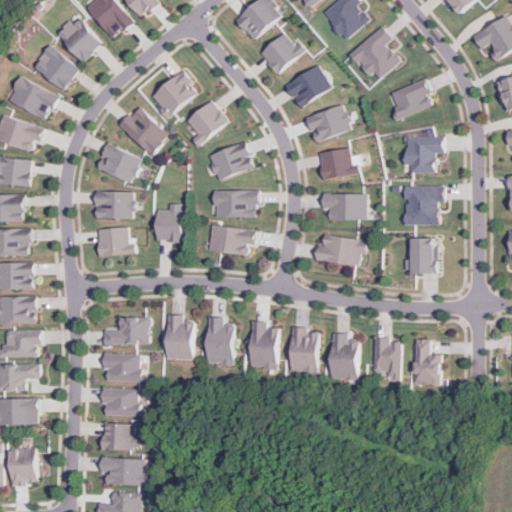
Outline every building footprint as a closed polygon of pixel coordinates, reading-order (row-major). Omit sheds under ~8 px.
[(116,37),(136,19),(118,0),(92,0),(87,5),(116,37)] [(129,0),(143,16),(161,2),(159,0),(129,0)] [(258,39),(286,12),(274,0),(260,0),(240,19),(258,39)] [(365,1),(364,0),(340,0),(328,10),(350,38),(374,19),(361,4),(365,1)] [(449,0),(461,14),(478,0),(449,0)] [(485,47),(494,42),(499,50),(494,53),(498,59),(511,51),(511,17),(511,15),(477,33),(485,47)] [(84,61),(105,42),(82,17),(76,23),(73,20),(59,33),(84,61)] [(396,37),(385,25),(353,53),(373,75),(378,71),(384,77),(404,60),(389,43),(396,37)] [(263,51),(280,73),(309,50),(303,41),(298,45),(288,32),(263,51)] [(35,65),(65,89),(82,68),(53,43),(35,65)] [(303,106),(335,86),(321,64),(289,84),(303,106)] [(154,95),(172,116),(203,91),(185,70),(154,95)] [(10,98),(48,119),(61,95),(23,74),(10,98)] [(511,76),(501,80),(509,111),(511,110),(511,76)] [(437,104),(428,78),(393,91),(402,117),(437,104)] [(196,137),(202,145),(232,120),(215,99),(190,120),(202,133),(196,137)] [(310,114),(318,141),(355,129),(347,103),(310,114)] [(124,124),(155,153),(174,134),(143,105),(124,124)] [(47,126),(4,113),(0,127),(0,138),(34,150),(37,139),(43,141),(47,126)] [(409,136),(409,163),(413,163),(414,172),(438,171),(438,152),(447,152),(447,135),(409,136)] [(257,167),(249,141),(213,152),(220,178),(257,167)] [(100,168),(136,181),(146,156),(110,142),(100,168)] [(322,151),(326,178),(363,173),(361,155),(354,156),(353,147),(322,151)] [(0,182),(32,185),(35,159),(2,155),(0,173),(0,182)] [(446,184),(407,185),(408,224),(442,223),(441,201),(447,201),(446,184)] [(218,215),(261,216),(262,189),(218,188),(218,215)] [(138,190),(99,190),(99,217),(138,217),(138,190)] [(370,219),(370,192),(326,192),(326,207),(332,207),(332,218),(370,219)] [(0,220),(27,220),(27,193),(0,193),(0,220)] [(185,240),(186,203),(173,202),(172,208),(161,208),(160,239),(185,240)] [(252,243),(257,243),(259,228),(215,224),(212,250),(251,254),(252,243)] [(139,242),(132,242),(132,226),(101,227),(102,254),(139,253),(139,242)] [(0,254),(31,254),(31,242),(35,242),(35,227),(0,227),(0,254)] [(362,263),(363,253),(368,254),(370,238),(324,233),(322,259),(362,263)] [(438,271),(438,236),(415,236),(414,258),(408,258),(408,271),(438,271)] [(0,288),(37,288),(36,261),(0,261),(0,288)] [(40,321),(39,294),(1,295),(1,304),(0,304),(0,315),(1,315),(1,322),(40,321)] [(187,314),(171,314),(170,358),(197,358),(197,319),(187,319),(187,314)] [(108,328),(108,343),(153,343),(154,316),(124,316),(123,328),(108,328)] [(211,362),(238,363),(238,323),(227,323),(227,316),(212,316),(211,362)] [(281,367),(282,327),(271,327),(271,320),(256,320),(254,366),(281,367)] [(311,326),(295,326),(294,371),(321,372),(322,331),(311,331),(311,326)] [(40,355),(40,344),(45,344),(45,328),(8,329),(8,345),(1,345),(1,356),(40,355)] [(351,332),(336,332),(335,378),(361,378),(362,339),(351,339),(351,332)] [(390,379),(403,380),(405,341),(394,340),(394,336),(378,336),(377,370),(391,371),(390,379)] [(434,338),(419,338),(417,383),(444,383),(445,353),(434,353),(434,338)] [(145,380),(145,353),(109,352),(108,379),(145,380)] [(0,390),(29,389),(29,377),(43,377),(43,362),(0,362),(0,390)] [(106,414),(147,415),(148,402),(141,402),(142,387),(107,386),(106,414)] [(41,397),(0,397),(0,423),(41,423),(41,397)] [(137,436),(138,423),(106,422),(106,448),(143,449),(143,436),(137,436)] [(38,447),(12,448),(13,485),(30,485),(30,480),(39,480),(38,447)] [(150,457),(104,456),(104,472),(109,472),(109,483),(149,484),(150,457)] [(100,511),(145,511),(146,491),(116,490),(115,503),(101,502),(100,511)]
